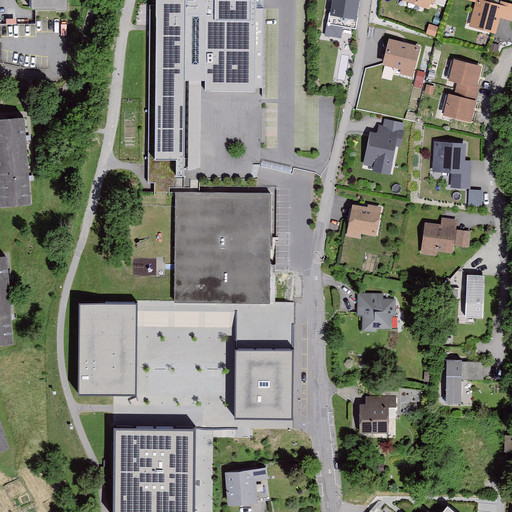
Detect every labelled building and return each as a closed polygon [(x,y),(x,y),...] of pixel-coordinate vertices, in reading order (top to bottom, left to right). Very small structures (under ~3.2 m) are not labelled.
[(55,7),(68,7),(67,0),(31,0),(32,9),(55,9),(55,7)] [(189,81),(201,81),(206,81),(205,87),(230,87),(255,87),(263,87),(265,9),(257,9),(257,0),(157,0),(157,6),(151,6),(150,27),(149,173),(149,183),(155,183),(155,193),(170,193),(170,188),(185,188),(185,177),(185,159),(186,81),(189,81)] [(334,0),(333,12),(329,12),(326,34),(340,37),(342,26),(356,29),(358,17),(354,16),(357,0),(334,0)] [(474,26),(494,31),(498,16),(511,20),(511,4),(501,2),(500,7),(488,3),(488,0),(472,0),(478,1),(475,13),(477,16),(474,26)] [(430,25),(427,33),(434,35),(437,28),(430,25)] [(413,70),(418,48),(390,41),(385,63),(413,70)] [(497,52),(499,45),(492,43),(490,50),(497,52)] [(457,89),(476,94),(478,86),(475,85),(480,67),(455,61),(450,79),(459,82),(457,89)] [(417,69),(415,84),(423,85),(425,70),(417,69)] [(200,167),(201,81),(189,81),(189,171),(195,169),(200,167)] [(474,101),(476,94),(457,89),(455,96),(450,95),(445,114),(470,120),(474,101)] [(31,204),(24,118),(0,120),(0,168),(3,206),(31,204)] [(395,140),(400,141),(402,132),(402,130),(403,123),(398,122),(385,119),(383,128),(381,136),(372,134),(367,155),(378,157),(375,169),(388,172),(395,140)] [(453,186),(468,187),(470,161),(463,161),(464,145),(436,143),(435,169),(454,170),(453,186)] [(175,303),(269,304),(270,193),(195,192),(176,192),(175,303)] [(482,192),(470,192),(469,205),(481,205),(482,192)] [(369,211),(354,208),(350,227),(375,232),(379,209),(370,207),(369,211)] [(451,250),(455,221),(444,219),(442,227),(427,225),(424,246),(451,250)] [(458,231),(456,246),(469,247),(471,232),(458,231)] [(0,341),(13,341),(7,256),(0,256),(0,341)] [(484,275),(467,274),(465,317),(483,317),(484,275)] [(459,291),(442,290),(442,297),(459,298),(459,291)] [(361,295),(360,318),(362,319),(362,331),(374,331),(374,328),(390,328),(390,313),(393,313),(393,300),(382,300),(382,295),(361,295)] [(137,305),(80,305),(79,397),(115,397),(136,397),(137,305)] [(293,313),(236,312),(236,351),(235,419),(292,420),(292,351),(293,313)] [(462,361),(462,360),(447,359),(446,402),(461,402),(462,376),(462,370),(462,361)] [(484,376),(484,362),(469,361),(468,370),(462,370),(462,376),(484,376)] [(386,416),(395,417),(396,401),(384,401),(384,398),(368,398),(368,406),(362,406),(362,430),(386,430),(386,416)] [(192,511),(194,428),(115,428),(113,511),(192,511)] [(266,477),(266,466),(228,472),(230,502),(253,501),(251,476),(266,475),(266,477)]
